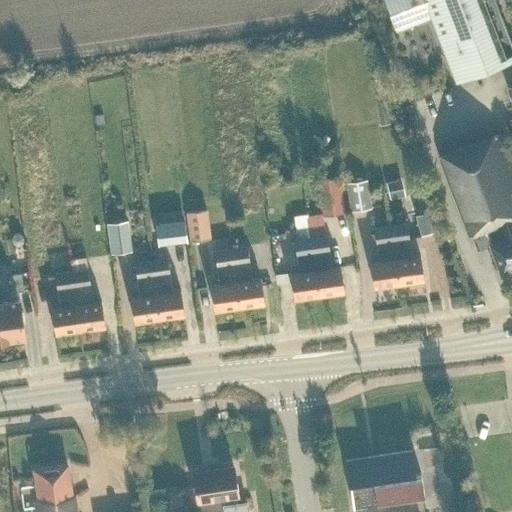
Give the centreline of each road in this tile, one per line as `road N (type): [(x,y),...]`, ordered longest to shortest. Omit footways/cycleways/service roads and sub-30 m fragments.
road 1 (primary): [(0,402),(287,366)]
road 2 (primary): [(287,366),(505,338)]
road 3 (unclassified): [(307,511),(287,366)]
